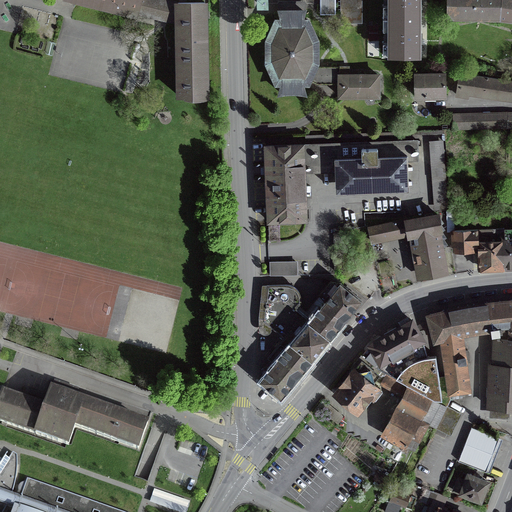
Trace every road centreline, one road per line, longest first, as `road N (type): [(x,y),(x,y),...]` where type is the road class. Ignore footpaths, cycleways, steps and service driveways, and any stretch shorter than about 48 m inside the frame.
road 1 (residential): [(234,0),(242,402),(261,444)]
road 2 (residential): [(511,279),(452,286),(390,309),(261,444)]
